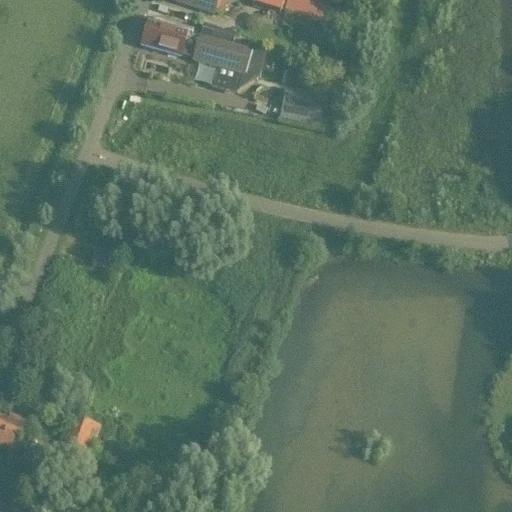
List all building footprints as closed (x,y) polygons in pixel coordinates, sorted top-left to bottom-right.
[(214,16),(218,0),(169,0),(169,1),(214,16)] [(285,14),(286,13),(332,27),(336,12),(301,0),(254,0),(253,5),(285,14)] [(313,0),(340,8),(342,0),(313,0)] [(179,58),(193,61),(192,63),(259,81),(266,56),(199,38),(199,39),(186,36),(148,25),(141,48),(179,59),(179,58)] [(329,101),(286,92),(280,123),(322,132),(329,101)] [(97,251),(90,266),(112,276),(119,260),(97,251)] [(0,449),(13,455),(15,452),(23,455),(34,430),(26,427),(26,426),(32,413),(11,404),(6,417),(10,419),(8,425),(0,421),(0,449)] [(89,457),(101,428),(69,416),(51,460),(87,475),(93,459),(89,457)] [(20,511),(28,497),(0,486),(0,511),(20,511)]
